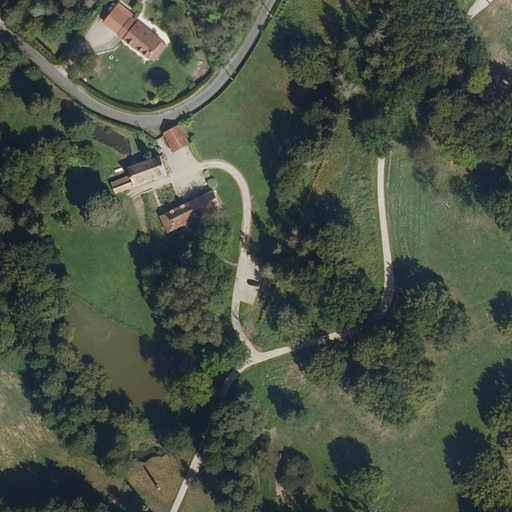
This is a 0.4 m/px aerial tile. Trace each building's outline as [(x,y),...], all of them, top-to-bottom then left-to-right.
[(150,2),(144,8),(148,12),(154,6),(150,2)] [(125,12),(111,30),(124,41),(139,23),(125,12)] [(150,59),(163,43),(139,23),(124,41),(139,53),(140,51),(150,59)] [(173,156),(190,147),(179,127),(163,135),(173,156)] [(123,193),(164,180),(159,162),(128,171),(130,178),(111,184),(115,195),(123,193)] [(169,236),(221,208),(212,191),(160,218),(169,236)]
